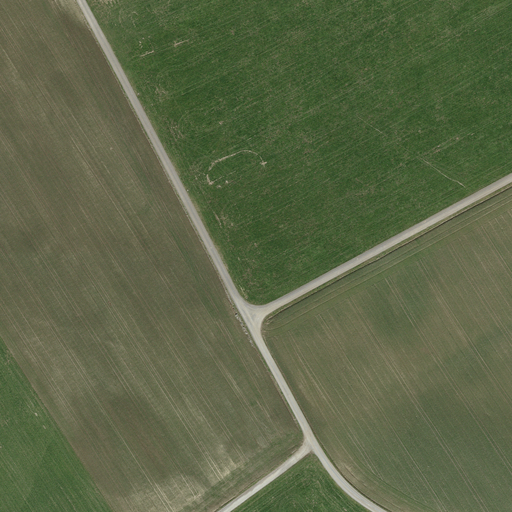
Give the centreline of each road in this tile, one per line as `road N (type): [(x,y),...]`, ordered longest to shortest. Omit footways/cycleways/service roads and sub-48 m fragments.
road 1 (track): [(314,444),(83,0)]
road 2 (track): [(511,177),(252,324)]
